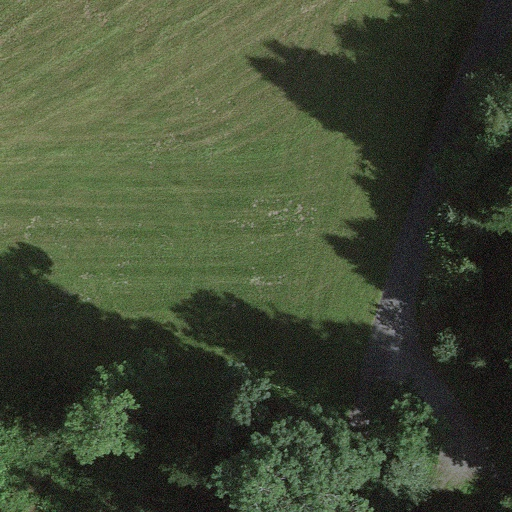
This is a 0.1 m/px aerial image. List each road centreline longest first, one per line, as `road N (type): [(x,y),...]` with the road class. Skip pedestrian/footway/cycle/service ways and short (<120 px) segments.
road 1 (residential): [(511,0),(464,114),(342,511)]
road 2 (track): [(511,483),(474,448),(394,343)]
